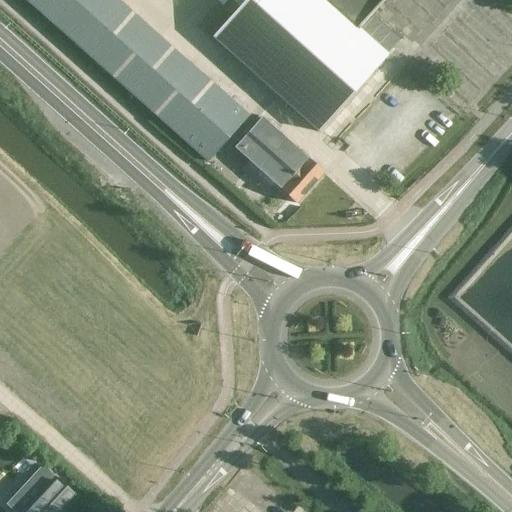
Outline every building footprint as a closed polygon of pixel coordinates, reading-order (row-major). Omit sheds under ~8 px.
[(25,0),(150,111),(208,163),(244,122),(242,109),(191,64),(183,74),(99,0),(25,0)] [(387,54),(357,26),(356,28),(325,0),(245,0),(212,38),(318,131),(387,54)] [(362,20),(380,0),(325,0),(356,27),(362,20)] [(260,118),(234,147),(249,161),(240,170),(242,172),(264,191),(272,182),(295,202),(322,172),(260,118)] [(42,467),(7,504),(15,511),(62,511),(76,498),(42,467)]
